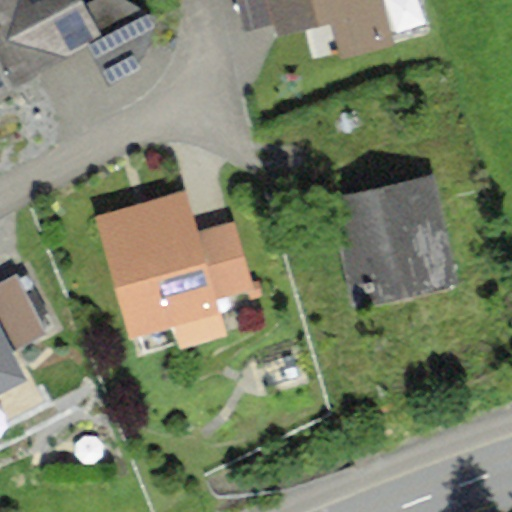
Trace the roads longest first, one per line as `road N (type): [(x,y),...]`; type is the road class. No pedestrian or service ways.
road 1 (residential): [(0,206),(197,105)]
road 2 (primary): [(397,511),(511,469)]
